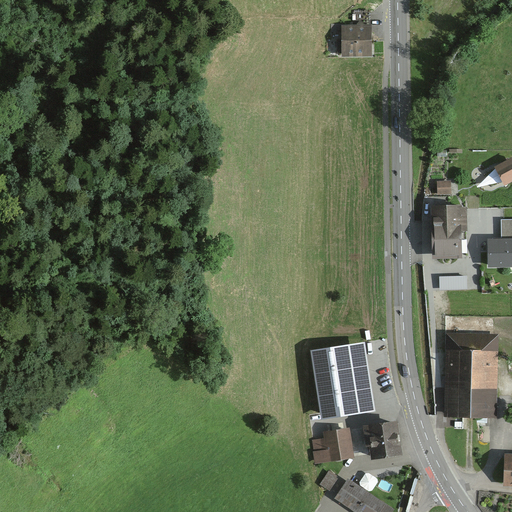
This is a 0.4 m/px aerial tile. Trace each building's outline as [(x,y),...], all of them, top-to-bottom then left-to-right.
[(355,29),(342,30),(343,58),(373,57),(371,11),(354,12),(355,29)] [(502,188),(511,182),(511,167),(511,166),(495,174),(502,188)] [(450,184),(438,185),(438,195),(451,194),(450,184)] [(460,208),(433,209),(435,259),(462,258),(460,208)] [(490,268),(511,266),(511,242),(489,243),(490,268)] [(469,288),(468,273),(441,274),(441,289),(469,288)] [(496,337),(450,336),(448,416),(494,417),(496,337)] [(364,348),(311,356),(321,424),(373,417),(364,348)] [(396,420),(367,425),(373,458),(401,454),(396,420)] [(348,429),(325,433),(326,437),(312,440),(315,463),(353,458),(348,429)] [(368,470),(361,481),(373,489),(380,478),(368,470)] [(336,477),(329,473),(321,486),(329,490),(336,477)] [(391,511),(394,509),(348,480),(336,499),(355,511),(391,511)]
